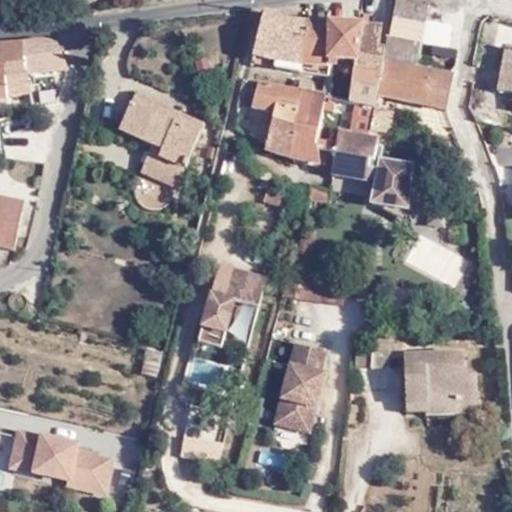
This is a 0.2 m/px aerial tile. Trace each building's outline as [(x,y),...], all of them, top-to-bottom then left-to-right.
[(391,37),(385,36),(383,50),(380,74),(376,95),(409,100),(449,107),(454,74),(416,68),(420,45),(424,22),(427,5),(396,1),(391,37)] [(301,63),(306,23),(279,19),(280,15),(263,14),(253,55),(264,58),(276,60),(300,63),(301,63)] [(451,26),(424,22),(420,45),(447,49),(451,26)] [(325,59),(327,25),(314,24),(306,23),(301,63),(324,66),(323,69),(329,70),(331,60),(325,59)] [(359,44),(361,26),(327,25),(325,59),(331,60),(356,60),(359,44)] [(380,27),(373,27),(361,26),(359,44),(356,60),(355,68),(380,74),(383,50),(378,49),(380,27)] [(70,70),(61,36),(51,37),(0,42),(0,99),(7,99),(6,96),(30,94),(30,73),(70,70)] [(498,91),(511,93),(511,48),(506,47),(498,91)] [(375,107),(376,95),(380,74),(355,68),(351,101),(351,102),(375,107)] [(299,90),(243,81),(239,105),(273,111),(265,149),(270,151),(293,156),(302,90),(299,90)] [(318,140),(324,93),(312,91),(313,83),(300,81),(299,86),(299,90),(302,90),(293,156),(292,159),(321,165),(318,140)] [(157,115),(162,103),(133,93),(127,108),(157,115)] [(375,107),(372,130),(378,131),(388,133),(392,110),(407,112),(409,100),(376,95),(375,107)] [(157,115),(127,108),(118,131),(149,143),(159,148),(151,168),(178,179),(181,172),(185,173),(190,160),(186,158),(201,120),(174,110),(171,119),(157,115)] [(371,137),(339,130),(331,174),(377,182),(374,203),(373,207),(408,213),(416,166),(381,160),(383,148),(376,146),(377,138),(371,137)] [(159,148),(149,143),(138,171),(148,176),(151,168),(159,148)] [(443,160),(437,205),(461,212),(467,163),(443,160)] [(175,186),(178,179),(151,168),(148,176),(175,186)] [(328,189),(312,186),(310,198),(336,203),(337,192),(328,189)] [(284,194),(265,189),(262,200),(281,205),(284,194)] [(24,201),(0,195),(0,247),(13,250),(24,201)] [(420,235),(406,263),(458,289),(472,261),(420,235)] [(257,305),(264,276),(232,268),(225,295),(213,293),(203,329),(231,336),(239,300),(257,305)] [(295,287),(284,283),(281,294),(333,308),(340,282),(300,271),(295,287)] [(435,297),(394,288),(389,313),(429,322),(435,297)] [(406,333),(375,336),(374,344),(372,363),(372,366),(391,365),(390,356),(404,354),(407,354),(406,333)] [(372,363),(374,344),(360,344),(358,363),(372,363)] [(330,354),(297,345),(275,428),(313,437),(329,374),(325,373),(330,354)] [(463,351),(411,354),(413,376),(405,377),(407,409),(430,409),(429,398),(455,397),(456,412),(479,410),(477,373),(465,372),(463,351)] [(411,354),(407,354),(404,354),(405,377),(413,376),(411,354)] [(430,413),(456,412),(455,397),(429,398),(430,409),(430,413)] [(42,431),(19,425),(10,465),(47,474),(48,470),(69,475),(66,486),(107,498),(119,455),(82,446),(84,437),(43,428),(42,431)]
